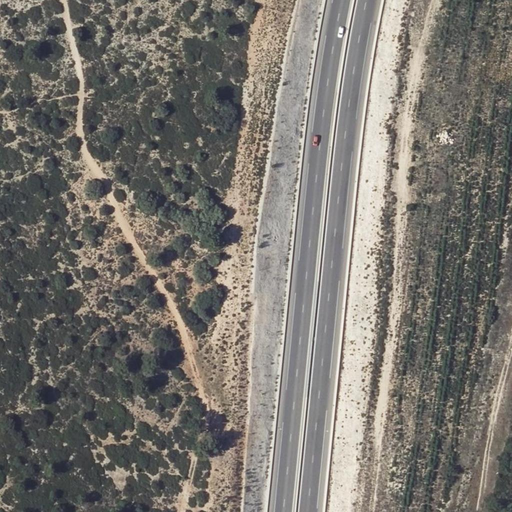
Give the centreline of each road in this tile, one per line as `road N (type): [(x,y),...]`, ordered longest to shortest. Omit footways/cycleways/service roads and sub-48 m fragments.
road 1 (trunk): [(347,0),(317,185),(288,511)]
road 2 (trunk): [(317,511),(374,0)]
road 3 (track): [(479,511),(511,375)]
